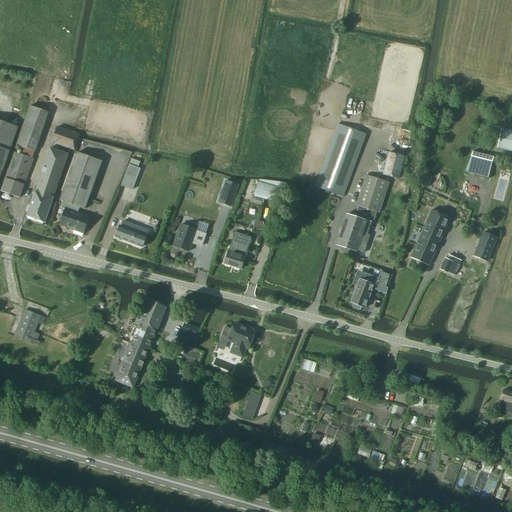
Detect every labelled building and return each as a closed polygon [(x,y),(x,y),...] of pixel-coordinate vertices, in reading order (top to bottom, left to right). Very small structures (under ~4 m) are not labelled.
[(30,105),(16,145),(22,147),(20,155),(33,159),(49,112),(30,105)] [(0,177),(2,171),(18,127),(0,120),(0,177)] [(366,135),(338,125),(315,187),(343,197),(366,135)] [(497,148),(511,151),(511,131),(502,129),(497,148)] [(27,216),(45,222),(50,208),(55,210),(57,202),(52,201),(69,154),(62,151),(53,148),(51,147),(27,216)] [(60,225),(74,230),(74,232),(83,235),(89,217),(78,213),(80,207),(85,209),(102,161),(77,152),(60,200),(63,202),(61,208),(65,209),(60,225)] [(14,153),(1,191),(20,197),(33,159),(20,155),(14,153)] [(384,175),(400,180),(407,157),(391,153),(384,175)] [(464,172),(488,179),(493,163),(468,156),(464,172)] [(129,165),(121,186),(132,190),(140,169),(129,165)] [(425,174),(420,185),(428,188),(433,177),(425,174)] [(342,228),(341,228),(339,233),(340,234),(337,245),(357,252),(363,233),(367,234),(371,222),(373,223),(377,212),(379,213),(389,182),(366,175),(356,205),(358,206),(355,217),(347,214),(342,228)] [(226,181),(218,202),(231,206),(238,186),(226,181)] [(255,196),(275,202),(279,188),(258,183),(255,196)] [(450,218),(432,210),(411,257),(429,265),(450,218)] [(256,220),(254,228),(262,230),(264,222),(256,220)] [(148,231),(123,221),(121,227),(119,226),(116,237),(142,247),(148,231)] [(182,225),(174,247),(189,252),(192,243),(202,247),(206,235),(209,226),(199,222),(196,230),(182,225)] [(224,263),(241,269),(252,238),(235,232),(224,263)] [(496,239),(483,233),(473,258),(486,263),(496,239)] [(445,259),(440,270),(448,273),(449,273),(455,276),(456,272),(457,272),(457,271),(456,271),(459,265),(460,266),(460,265),(459,265),(461,261),(448,255),(447,259),(445,259)] [(390,276),(381,272),(376,283),(386,287),(390,276)] [(374,284),(360,279),(351,303),(354,304),(353,307),(360,310),(361,307),(364,309),(374,284)] [(116,381),(133,388),(157,330),(158,330),(167,308),(148,300),(140,319),(138,318),(135,323),(139,324),(116,381)] [(25,310),(16,333),(37,341),(40,334),(34,332),(38,323),(42,324),(45,317),(41,316),(25,310)] [(226,345),(228,340),(237,343),(234,352),(243,355),(246,347),(249,348),(255,332),(234,324),(232,329),(225,327),(219,342),(226,345)] [(181,335),(178,342),(192,347),(195,340),(181,335)] [(188,347),(181,363),(196,369),(202,353),(188,347)] [(303,359),(300,368),(309,371),(312,362),(303,359)] [(330,395),(336,397),(339,391),(333,389),(330,395)] [(314,401),(320,403),(324,392),(318,390),(314,401)] [(497,409),(508,413),(510,409),(511,410),(511,392),(503,390),(497,409)] [(173,393),(170,400),(176,402),(178,395),(173,393)] [(414,404),(422,406),(424,398),(416,396),(414,404)] [(440,412),(443,404),(433,401),(430,409),(440,412)] [(398,405),(395,413),(401,415),(404,407),(398,405)] [(327,407),(324,414),(329,416),(332,409),(327,407)] [(244,411),(243,416),(253,419),(254,415),(244,411)] [(314,433),(311,441),(317,443),(320,436),(314,433)] [(373,449),(370,456),(375,458),(382,460),(384,453),(373,449)] [(375,458),(371,467),(380,470),(383,461),(382,460),(375,458)] [(486,458),(483,465),(492,469),(495,462),(486,458)] [(496,498),(502,501),(506,491),(500,488),(496,498)]
